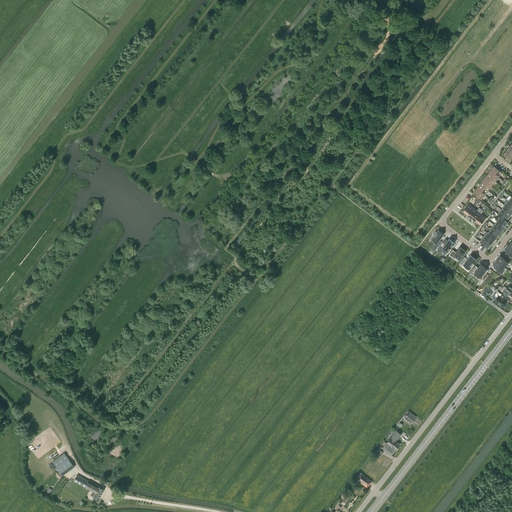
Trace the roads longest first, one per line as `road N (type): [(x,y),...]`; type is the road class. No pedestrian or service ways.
road 1 (track): [(322,0),(307,58),(278,71),(249,99),(226,93),(184,151),(136,166),(117,163),(118,132)]
road 2 (track): [(181,152),(220,177),(361,6)]
road 3 (unclassified): [(358,511),(511,312)]
road 4 (primary): [(369,511),(511,330)]
road 5 (residential): [(511,232),(488,261),(440,222),(511,130)]
road 6 (track): [(118,132),(217,0)]
